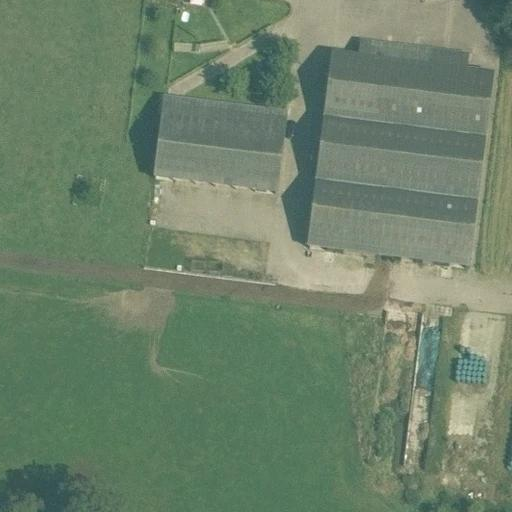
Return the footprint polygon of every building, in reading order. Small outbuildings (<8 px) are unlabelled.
[(429,69),(432,52),(370,44),(368,61),(332,57),(308,250),(466,270),(491,77),(429,69)] [(275,196),(285,116),(164,101),(154,180),(275,196)] [(193,291),(245,295),(246,283),(194,279),(193,291)] [(505,416),(507,390),(482,388),(480,414),(505,416)] [(487,425),(486,444),(498,444),(499,426),(487,425)] [(470,462),(472,497),(496,496),(494,460),(470,462)]
